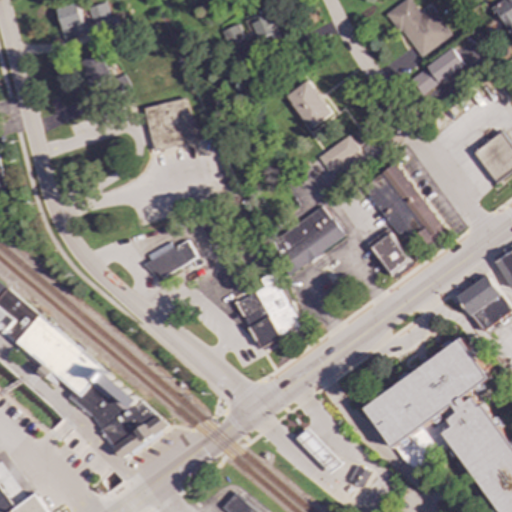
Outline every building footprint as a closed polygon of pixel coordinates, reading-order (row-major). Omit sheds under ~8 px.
[(404,0),(388,12),(420,58),(452,36),(431,6),(420,14),(410,0),(404,0)] [(511,0),(503,0),(493,7),(511,37),(511,0)] [(86,33),(76,3),(55,10),(64,40),(86,33)] [(91,23),(109,19),(105,3),(87,7),(91,23)] [(279,31),(267,10),(250,18),(261,40),(279,31)] [(246,41),(239,24),(221,31),(228,48),(246,41)] [(410,79),(422,96),(465,65),(453,48),(410,79)] [(85,58),(85,81),(111,80),(110,57),(85,58)] [(310,130),(333,116),(311,80),(288,94),(310,130)] [(152,152),(196,142),(186,98),(142,108),(152,152)] [(511,173),(511,143),(505,132),(475,150),(495,184),(511,173)] [(360,153),(351,136),(318,155),(328,172),(360,153)] [(447,235),(397,162),(364,186),(407,248),(420,239),(427,249),(447,235)] [(346,239),(326,207),(270,241),(291,273),(346,239)] [(391,277),(411,263),(388,230),(368,243),(391,277)] [(154,280),(196,259),(188,241),(145,262),(154,280)] [(511,252),(497,261),(511,290),(511,252)] [(239,301),(259,348),(301,330),(276,273),(244,286),(249,297),(239,301)] [(459,295),(483,332),(511,312),(511,310),(489,275),(459,295)] [(172,424),(0,282),(0,332),(18,347),(20,346),(25,353),(43,368),(39,372),(54,385),(61,380),(73,391),(68,398),(96,421),(122,459),(139,448),(142,444),(172,424)] [(365,407),(411,475),(455,445),(500,511),(511,511),(511,443),(476,390),(489,381),(462,341),(365,407)] [(330,475),(342,464),(309,428),(297,439),(330,475)] [(370,473),(357,465),(348,480),(362,488),(370,473)] [(0,511),(48,511),(36,494),(14,508),(0,486),(0,511)] [(258,511),(244,500),(249,495),(242,488),(240,490),(225,508),(229,511),(258,511)]
